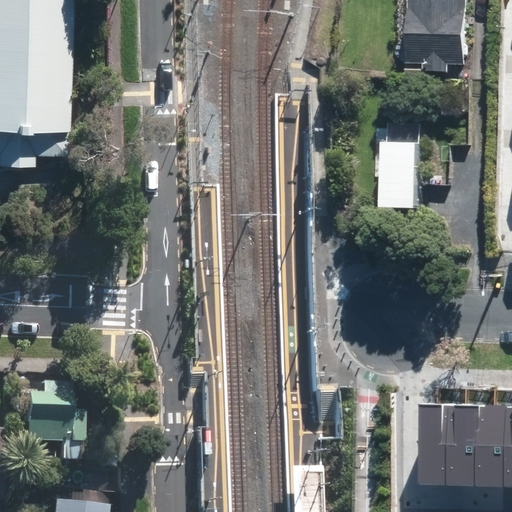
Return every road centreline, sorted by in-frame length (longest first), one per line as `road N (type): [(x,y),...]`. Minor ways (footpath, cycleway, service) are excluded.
road 1 (residential): [(168,308),(160,0)]
road 2 (residential): [(175,511),(178,413),(168,308)]
road 3 (residential): [(168,308),(0,302)]
road 4 (residential): [(387,315),(511,319)]
